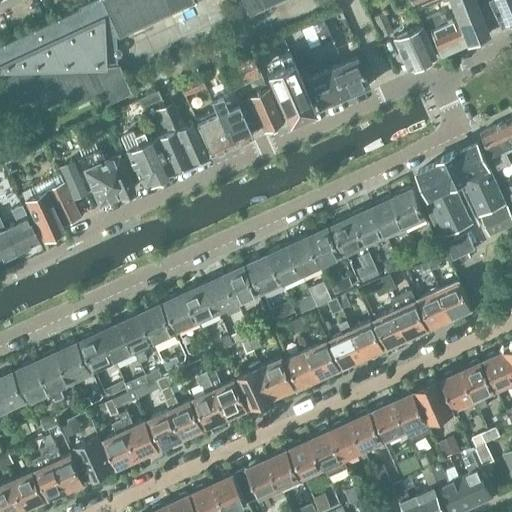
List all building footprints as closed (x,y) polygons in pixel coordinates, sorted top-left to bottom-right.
[(0,72),(16,106),(41,95),(46,105),(70,94),(75,104),(100,93),(105,103),(131,91),(120,68),(118,63),(112,64),(111,36),(118,36),(194,1),(193,0),(242,0),(248,14),(278,0),(90,0),(77,6),(78,8),(0,44),(0,72)] [(416,0),(412,2),(416,10),(437,0),(416,0)] [(449,0),(456,17),(466,41),(488,32),(475,0),(449,0)] [(511,0),(488,0),(499,23),(504,25),(511,21),(511,0)] [(373,17),(381,35),(392,30),(384,12),(373,17)] [(466,41),(456,17),(447,21),(444,15),(440,17),(438,12),(425,18),(441,53),(466,41)] [(393,37),(407,68),(435,55),(422,24),(393,37)] [(331,38),(320,42),(326,56),(333,53),(334,55),(337,54),(336,52),(337,51),(331,38)] [(326,56),(320,42),(309,47),(315,61),(316,63),(320,62),(318,59),(326,56)] [(266,70),(287,120),(300,114),(310,110),(309,110),(314,108),(287,46),(286,47),(288,50),(279,54),(283,63),(266,70)] [(221,66),(229,84),(259,70),(251,52),(221,66)] [(356,56),(331,67),(343,95),(368,84),(356,56)] [(343,95),(331,67),(306,78),(319,106),(343,95)] [(180,85),(184,94),(204,85),(200,76),(180,85)] [(267,88),(244,98),(259,132),(283,122),(267,88)] [(160,98),(157,90),(140,97),(143,105),(160,98)] [(210,99),(215,109),(231,144),(252,135),(237,102),(227,107),(221,94),(210,99)] [(173,100),(164,104),(190,162),(208,154),(192,119),(183,123),(173,100)] [(165,131),(156,135),(171,170),(190,162),(164,104),(155,108),(165,131)] [(231,144),(215,109),(195,118),(210,153),(231,144)] [(511,116),(502,122),(511,143),(511,116)] [(511,149),(511,143),(502,122),(481,131),(498,169),(511,163),(507,152),(511,149)] [(171,170),(156,135),(156,134),(147,138),(143,130),(124,138),(127,147),(125,148),(129,157),(139,179),(139,180),(145,182),(171,170)] [(511,221),(511,216),(505,200),(489,167),(489,166),(478,142),(456,152),(455,150),(440,157),(441,159),(418,170),(430,194),(433,201),(425,204),(441,239),(450,235),(448,231),(471,220),(470,217),(481,211),(490,232),(511,221)] [(134,186),(119,153),(104,159),(99,148),(79,157),(99,202),(134,186)] [(17,154),(11,156),(15,164),(21,161),(17,154)] [(0,179),(9,198),(17,194),(6,171),(16,167),(15,164),(11,156),(1,161),(0,158),(0,179)] [(74,157),(60,163),(76,195),(89,189),(74,157)] [(63,180),(45,189),(32,195),(29,188),(22,191),(44,238),(64,229),(61,224),(80,215),(63,180)] [(401,192),(393,196),(406,224),(426,215),(413,186),(410,187),(410,186),(400,190),(401,192)] [(381,201),(373,205),(386,233),(406,224),(393,196),(391,197),(390,195),(380,199),(381,201)] [(18,220),(4,226),(16,251),(38,240),(22,204),(13,208),(18,220)] [(354,213),(352,214),(366,243),(386,233),(373,205),(364,209),(363,207),(354,211),(354,213)] [(366,243),(352,214),(344,218),(343,216),(334,220),(335,222),(332,223),(345,252),(366,243)] [(317,230),(309,234),(322,262),(342,253),(329,225),(327,226),(326,224),(316,228),(317,230)] [(4,226),(0,228),(0,258),(16,251),(4,226)] [(443,243),(451,260),(475,248),(467,232),(443,243)] [(298,239),(289,243),(302,272),(322,262),(309,234),(307,235),(306,233),(297,237),(298,239)] [(416,246),(420,255),(433,249),(429,241),(416,246)] [(271,251),(269,252),(282,281),(302,272),(289,243),(280,247),(279,245),(270,249),(271,251)] [(397,257),(401,267),(416,261),(413,251),(397,257)] [(282,281),(269,252),(260,256),(260,254),(250,258),(251,260),(249,261),(262,290),(282,281)] [(425,256),(427,260),(430,268),(430,267),(431,269),(441,265),(435,252),(425,256)] [(358,265),(364,278),(378,272),(372,259),(358,265)] [(430,268),(427,260),(420,263),(424,270),(430,268)] [(233,269),(225,272),(238,301),(243,298),(247,306),(262,299),(245,263),(243,264),(242,262),(232,267),(233,269)] [(214,278),(205,282),(218,310),(227,306),(230,313),(241,308),(238,301),(225,272),(223,273),(222,271),(213,276),(214,278)] [(383,278),(382,279),(388,291),(398,287),(391,271),(381,276),(383,278)] [(331,282),(335,292),(355,282),(350,273),(331,282)] [(459,278),(439,288),(452,315),(472,306),(459,278)] [(388,291),(382,279),(374,282),(379,295),(388,291)] [(187,290),(185,291),(198,319),(218,310),(205,282),(196,285),(195,283),(186,288),(187,290)] [(391,297),(395,307),(407,333),(414,331),(416,332),(429,326),(411,287),(391,297)] [(452,315),(439,288),(419,297),(432,325),(452,315)] [(198,319),(185,291),(177,294),(176,292),(166,297),(167,299),(165,300),(178,328),(198,319)] [(345,292),(337,296),(342,308),(351,304),(345,292)] [(298,299),(303,311),(317,305),(312,293),(298,299)] [(342,308),(337,296),(328,300),(333,312),(342,308)] [(150,307),(141,311),(155,340),(175,330),(161,301),(159,303),(158,301),(149,305),(150,307)] [(280,307),(284,315),(296,310),(292,302),(280,307)] [(407,333),(395,307),(375,316),(388,345),(400,339),(401,336),(407,333)] [(130,316),(121,320),(135,349),(155,340),(141,311),(139,312),(138,310),(129,314),(130,316)] [(247,319),(251,330),(261,326),(256,315),(247,319)] [(302,315),(294,319),(299,330),(307,326),(302,315)] [(372,318),(351,327),(363,354),(370,351),(372,352),(385,346),(372,318)] [(110,325),(101,329),(114,358),(135,349),(121,320),(119,321),(118,319),(109,323),(110,325)] [(299,330),(294,319),(286,322),(291,334),(299,330)] [(363,354),(351,327),(331,336),(344,365),(356,359),(357,357),(363,354)] [(114,358),(101,329),(93,333),(92,331),(83,335),(83,337),(81,338),(94,368),(114,358)] [(229,334),(228,334),(232,343),(246,337),(243,329),(230,335),(229,334)] [(232,343),(228,334),(221,337),(225,346),(232,343)] [(257,335),(248,339),(253,349),(262,345),(257,335)] [(191,344),(195,355),(212,348),(207,337),(191,344)] [(328,338),(307,347),(319,374),(326,371),(328,372),(340,366),(328,338)] [(66,345),(57,349),(71,379),(92,370),(78,340),(75,341),(74,339),(65,343),(66,345)] [(253,349),(248,339),(243,341),(247,352),(253,349)] [(319,374),(307,347),(287,356),(300,385),(312,379),(313,377),(319,374)] [(37,359),(51,389),(56,400),(65,395),(60,384),(71,379),(57,349),(56,350),(55,348),(45,352),(46,354),(37,359)] [(511,385),(511,365),(505,349),(496,352),(493,351),(487,353),(487,357),(485,358),(498,387),(510,381),(511,385)] [(164,360),(168,368),(187,360),(184,352),(164,360)] [(282,355),(260,365),(274,395),(275,394),(283,390),(285,391),(292,388),(293,386),(296,384),(282,355)] [(31,398),(51,389),(37,359),(35,359),(35,357),(25,362),(26,364),(17,368),(31,398)] [(462,368),(475,397),(480,408),(488,404),(483,393),(495,388),(482,359),(479,360),(476,358),(470,361),(470,365),(462,368)] [(274,395),(260,365),(239,375),(252,405),(254,403),(257,404),(264,401),(265,399),(274,395)] [(158,367),(146,373),(149,381),(162,376),(158,367)] [(215,367),(207,370),(228,415),(236,412),(239,412),(245,410),(246,407),(248,406),(235,378),(222,384),(215,367)] [(455,406),(475,397),(462,368),(453,372),(450,370),(444,373),(444,376),(442,377),(455,406)] [(2,375),(0,375),(0,392),(7,407),(27,398),(14,369),(11,371),(10,369),(1,373),(2,375)] [(228,415),(207,370),(196,375),(201,384),(203,383),(206,391),(194,396),(207,425),(210,424),(212,424),(218,422),(219,419),(228,415)] [(134,388),(129,390),(130,392),(136,389),(135,387),(149,381),(146,373),(131,379),(134,388)] [(417,388),(431,419),(452,410),(439,379),(436,380),(433,378),(427,381),(426,384),(417,388)] [(103,388),(105,392),(113,393),(127,387),(123,379),(103,388)] [(170,387),(163,390),(183,436),(192,432),(194,433),(200,430),(201,427),(204,426),(191,398),(178,403),(170,387)] [(129,390),(111,397),(117,411),(119,410),(117,406),(139,396),(136,389),(130,392),(129,390)] [(394,399),(407,428),(411,438),(432,429),(414,390),(412,391),(409,389),(403,392),(402,395),(394,399)] [(183,436),(163,390),(155,394),(163,411),(150,417),(163,445),(165,444),(167,445),(173,442),(174,440),(183,436)] [(80,399),(84,407),(101,400),(97,391),(80,399)] [(117,411),(111,397),(106,400),(111,413),(117,411)] [(387,437),(407,428),(394,399),(385,403),(382,401),(377,404),(376,407),(374,408),(387,437)] [(62,410),(66,418),(81,412),(77,403),(62,410)] [(119,413),(121,417),(126,427),(125,428),(138,456),(147,452),(150,453),(156,450),(157,448),(159,447),(146,418),(134,424),(127,409),(119,413)] [(359,415),(351,419),(364,447),(384,438),(371,410),(368,411),(365,409),(360,411),(359,415)] [(40,419),(44,428),(57,422),(53,413),(40,419)] [(126,427),(121,417),(112,421),(116,432),(104,437),(117,466),(120,464),(123,465),(129,462),(130,460),(138,456),(125,428),(126,427)] [(333,427),(331,428),(344,456),(364,447),(351,419),(342,422),(339,421),(333,423),(333,427)] [(496,423),(488,427),(493,438),(500,434),(496,423)] [(311,437),(324,465),(329,475),(348,465),(344,456),(331,428),(329,429),(326,427),(320,429),(320,433),(311,437)] [(493,438),(488,427),(471,435),(476,445),(493,438)] [(42,435),(47,446),(66,489),(73,486),(76,486),(82,484),(83,481),(85,480),(72,452),(62,456),(51,431),(42,435)] [(73,447),(89,480),(115,469),(99,435),(73,447)] [(304,474),(324,465),(311,437),(303,440),(300,438),(294,441),(293,445),(291,446),(304,474)] [(424,465),(420,457),(412,439),(405,442),(412,458),(400,463),(404,473),(424,465)] [(475,448),(481,459),(492,454),(486,443),(475,448)] [(66,489),(47,446),(39,449),(46,464),(37,468),(49,496),(52,495),(54,496),(60,493),(61,491),(66,489)] [(276,453),(267,457),(280,485),(301,476),(288,447),(285,448),(282,447),(276,449),(276,453)] [(9,449),(1,452),(7,465),(14,462),(9,449)] [(470,471),(459,476),(473,505),(493,496),(472,450),(462,455),(470,471)] [(434,451),(420,457),(424,465),(437,459),(434,451)] [(249,465),(247,466),(260,495),(280,485),(267,457),(259,461),(256,459),(250,461),(249,465)] [(441,461),(432,466),(438,482),(440,485),(439,485),(452,511),(458,511),(473,505),(459,476),(453,463),(444,468),(441,461)] [(247,466),(234,472),(247,500),(260,495),(247,466)] [(429,486),(417,491),(426,511),(447,511),(435,484),(438,482),(432,466),(422,470),(429,486)] [(33,469),(13,478),(25,507),(34,503),(36,504),(43,501),(43,499),(46,498),(33,469)] [(387,470),(376,475),(381,485),(392,480),(387,470)] [(222,477),(214,481),(227,510),(247,500),(234,472),(231,473),(228,471),(223,474),(222,477)] [(381,485),(376,475),(365,480),(370,493),(382,487),(381,485)] [(13,478),(0,483),(0,504),(3,511),(16,511),(17,511),(25,507),(13,478)] [(426,511),(417,491),(410,495),(402,478),(393,482),(401,499),(400,499),(405,511),(426,511)] [(221,511),(227,510),(214,481),(205,485),(202,483),(197,486),(196,489),(194,490),(203,511),(221,511)] [(343,489),(336,492),(341,502),(348,500),(343,489)] [(179,497),(170,501),(175,511),(199,511),(190,492),(188,493),(185,491),(179,494),(179,497)] [(341,502),(336,492),(315,501),(320,511),(341,502)] [(175,511),(170,501),(162,505),(159,503),(153,506),(152,509),(150,510),(150,511),(175,511)]
